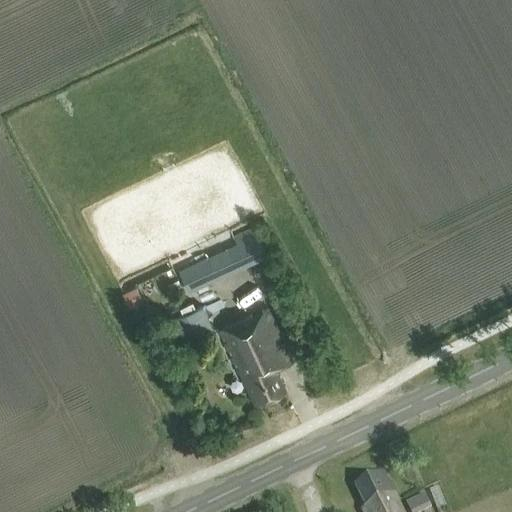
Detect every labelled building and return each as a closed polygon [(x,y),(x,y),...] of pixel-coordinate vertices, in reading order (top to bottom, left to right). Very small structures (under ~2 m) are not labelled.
[(178,267),(188,289),(246,265),(244,262),(261,255),(250,230),(234,237),(237,243),(178,267)] [(136,285),(123,292),(130,306),(143,300),(136,285)] [(186,341),(213,329),(203,306),(176,318),(186,341)] [(272,370),(288,363),(263,310),(215,333),(236,377),(238,376),(252,405),(282,391),(272,370)] [(359,511),(400,511),(384,476),(356,489),(365,509),(359,511)] [(430,494),(411,502),(415,511),(421,511),(435,506),(430,494)]
